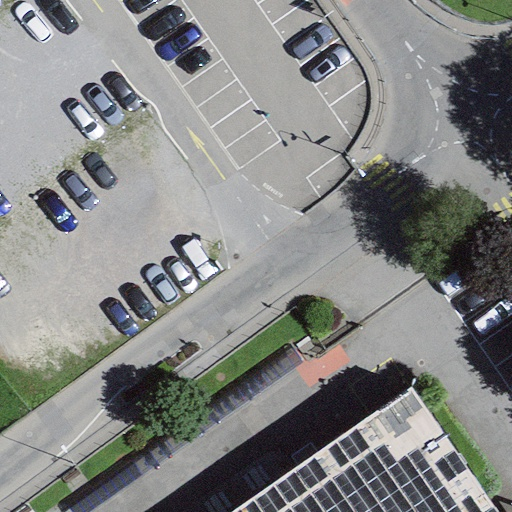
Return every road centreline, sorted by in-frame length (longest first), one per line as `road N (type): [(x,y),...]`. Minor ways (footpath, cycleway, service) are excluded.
road 1 (unclassified): [(471,121),(0,478)]
road 2 (residential): [(380,0),(471,121)]
